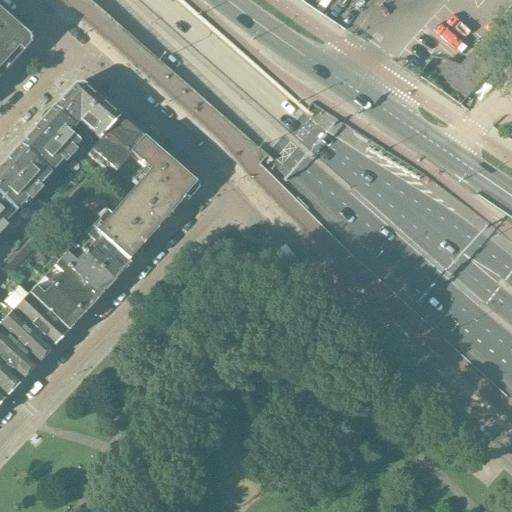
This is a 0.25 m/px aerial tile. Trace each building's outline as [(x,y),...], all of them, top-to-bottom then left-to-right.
[(28,39),(0,15),(0,76),(27,46),(28,39)] [(445,83),(465,100),(507,53),(488,36),(456,72),(447,64),(440,72),(448,79),(445,83)] [(73,87),(52,109),(75,129),(79,125),(77,124),(98,101),(81,86),(73,87)] [(119,119),(98,101),(77,124),(79,125),(98,143),(119,119)] [(52,109),(34,128),(68,160),(75,153),(69,148),(76,141),(69,135),(75,129),(52,109)] [(194,186),(141,140),(135,134),(136,134),(119,119),(98,143),(90,153),(114,174),(129,157),(148,173),(181,202),(182,200),(194,186)] [(34,128),(17,146),(46,173),(57,161),(62,166),(68,160),(34,128)] [(17,146),(0,165),(34,197),(40,190),(35,185),(46,173),(17,146)] [(0,165),(0,200),(11,211),(22,199),(27,204),(34,197),(0,165)] [(101,176),(96,171),(2,272),(7,277),(101,176)] [(148,173),(135,188),(94,234),(127,264),(154,233),(156,234),(166,223),(164,222),(163,224),(158,219),(163,213),(170,219),(171,217),(169,216),(181,202),(148,173)] [(0,200),(0,233),(5,228),(0,223),(0,222),(11,211),(0,200)] [(127,264),(94,234),(88,229),(71,247),(80,256),(110,284),(128,265),(127,264)] [(110,284),(80,256),(71,247),(56,263),(95,300),(110,284)] [(95,300),(56,263),(41,280),(50,288),(80,316),(95,300)] [(80,316),(50,288),(41,280),(26,295),(65,332),(80,316)] [(65,332),(26,295),(10,312),(49,349),(65,332)] [(49,349),(10,312),(0,323),(0,333),(34,365),(49,349)] [(34,365),(0,333),(0,364),(19,382),(34,365)] [(19,382),(0,364),(0,396),(3,399),(19,382)]
